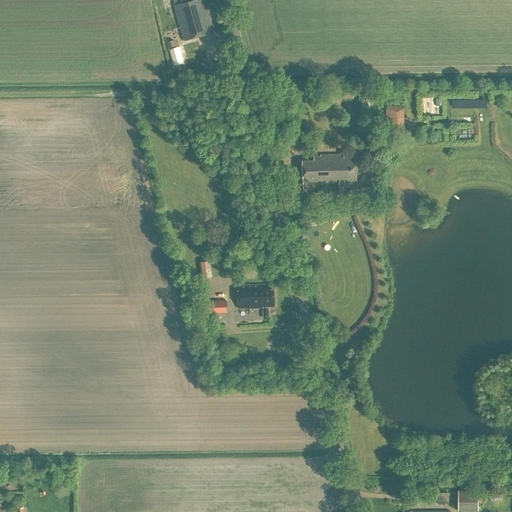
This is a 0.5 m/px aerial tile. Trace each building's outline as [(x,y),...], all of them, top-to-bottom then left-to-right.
[(186,45),(218,36),(207,0),(173,0),(175,6),(186,45)] [(176,48),(174,40),(167,42),(169,50),(176,48)] [(211,79),(224,77),(223,70),(210,72),(211,79)] [(339,91),(339,100),(354,100),(354,90),(339,91)] [(360,90),(360,110),(375,110),(374,90),(360,90)] [(399,107),(386,108),(387,135),(400,135),(399,107)] [(362,134),(362,146),(378,146),(378,134),(362,134)] [(303,190),(357,188),(356,155),(321,156),(321,159),(314,159),(314,162),(302,162),(303,190)] [(211,261),(202,261),(203,277),(213,276),(211,261)] [(183,280),(184,290),(197,288),(196,279),(183,280)] [(261,308),(274,308),(273,291),(270,291),(270,285),(238,286),(238,310),(261,310),(261,308)] [(187,293),(188,304),(202,303),(201,291),(187,293)] [(219,308),(226,307),(226,301),(208,301),(208,314),(219,314),(219,308)] [(455,511),(475,511),(475,488),(456,488),(455,511)] [(437,494),(437,504),(449,503),(449,494),(437,494)]
